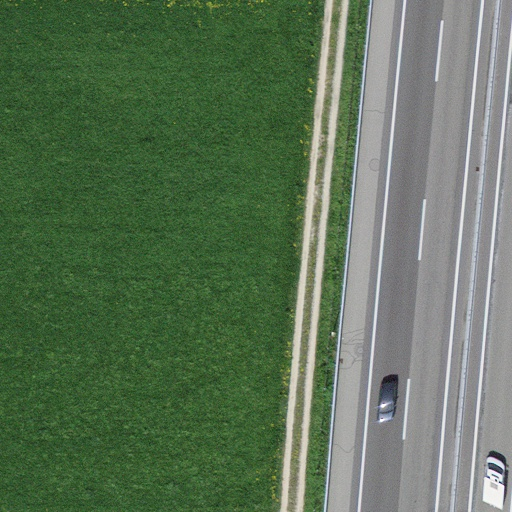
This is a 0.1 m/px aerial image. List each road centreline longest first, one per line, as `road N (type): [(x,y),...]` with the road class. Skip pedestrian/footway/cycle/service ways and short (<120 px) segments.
road 1 (track): [(337,0),(290,511)]
road 2 (motorway): [(444,0),(398,511)]
